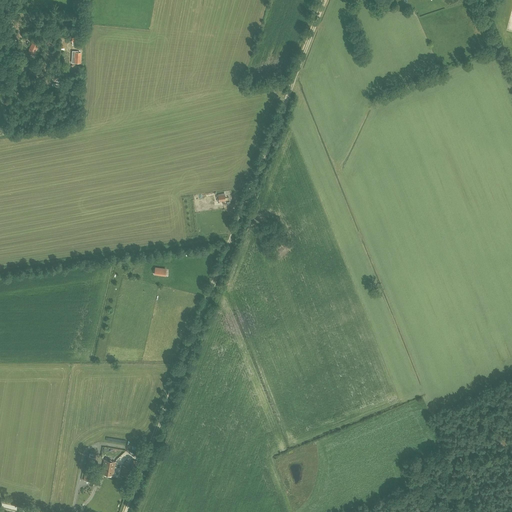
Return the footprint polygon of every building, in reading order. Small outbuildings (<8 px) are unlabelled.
[(34,56),(39,46),(32,43),(27,52),(34,56)] [(165,276),(166,268),(155,267),(154,274),(165,276)] [(87,471),(86,472),(84,480),(90,482),(92,473),(88,473),(88,471),(91,472),(92,467),(94,468),(96,458),(89,456),(87,466),(86,466),(85,471),(87,471)] [(113,475),(115,462),(104,459),(102,473),(113,475)] [(132,467),(123,466),(121,475),(130,477),(132,467)]
